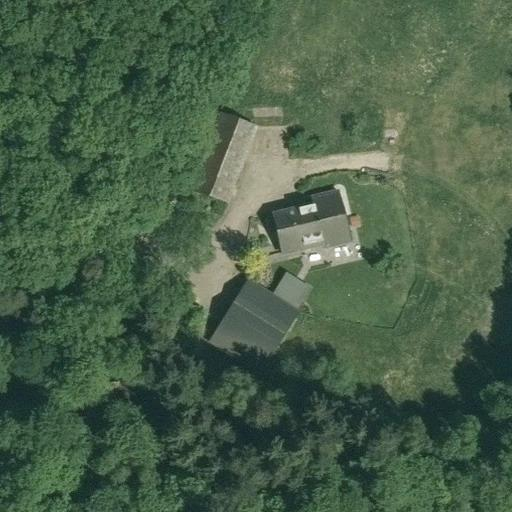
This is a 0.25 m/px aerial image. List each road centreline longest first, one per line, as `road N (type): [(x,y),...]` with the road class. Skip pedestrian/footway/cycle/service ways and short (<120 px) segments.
road 1 (unclassified): [(37,511),(150,250),(0,145)]
road 2 (track): [(150,250),(243,0)]
